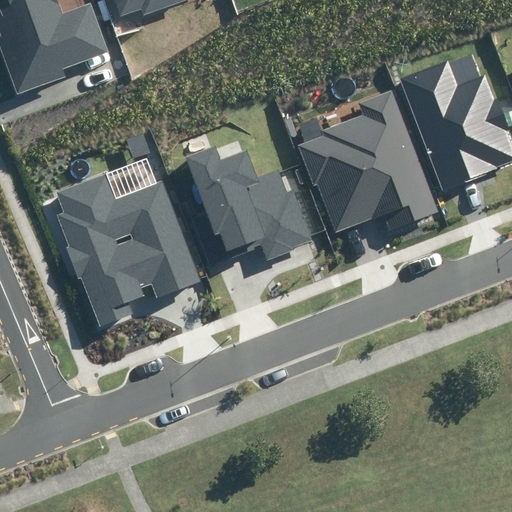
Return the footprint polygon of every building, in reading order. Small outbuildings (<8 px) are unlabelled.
[(0,14),(0,51),(16,95),(67,77),(63,68),(108,51),(91,5),(61,16),(55,0),(0,0),(0,13),(0,14)] [(114,0),(120,16),(139,9),(142,16),(187,0),(114,0)] [(450,63),(402,81),(443,190),(511,164),(511,141),(487,74),(458,84),(450,63)] [(439,211),(392,89),(360,102),(367,120),(304,144),(338,230),(381,214),(388,230),(439,211)] [(235,186),(260,176),(250,149),(221,160),(216,147),(187,158),(224,255),(257,243),(235,186)] [(235,186),(257,243),(264,260),(310,242),(282,168),(260,176),(235,186)] [(106,172),(45,195),(95,326),(133,312),(129,301),(154,291),(157,300),(200,284),(161,183),(117,199),(106,172)]
